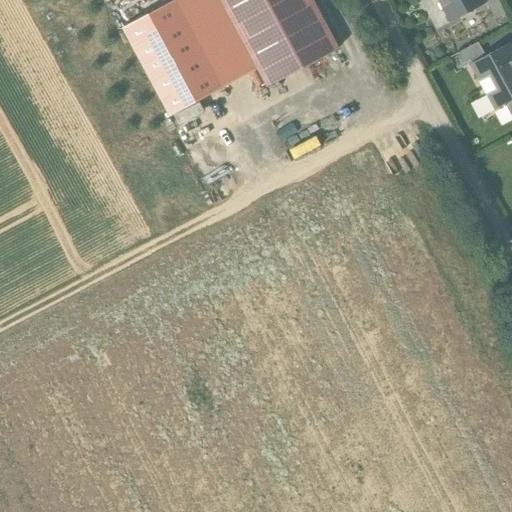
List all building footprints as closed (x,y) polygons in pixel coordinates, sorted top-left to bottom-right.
[(170,116),(258,70),(220,0),(177,0),(124,28),(170,116)] [(220,0),(258,70),(268,88),(339,50),(312,0),(220,0)] [(437,0),(450,24),(487,4),(485,1),(484,0),(437,0)] [(488,0),(485,1),(487,4),(496,20),(508,14),(500,0),(488,0)] [(511,51),(509,45),(486,58),(478,44),(449,59),(456,73),(472,65),(496,110),(507,105),(511,101),(511,51)]
